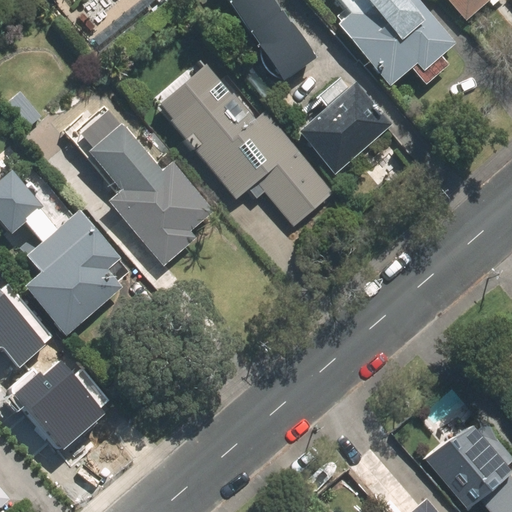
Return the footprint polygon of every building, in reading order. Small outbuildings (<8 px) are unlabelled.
[(224,0),(281,82),(313,58),(272,0),(224,0)] [(337,0),(350,15),(337,27),(388,86),(409,68),(424,85),(446,65),(439,56),(453,44),(415,0),(337,0)] [(445,0),(464,21),(486,2),(491,7),(498,0),(445,0)] [(92,34),(81,43),(96,60),(107,51),(92,34)] [(167,122),(234,199),(246,189),(256,200),(263,193),(292,226),(332,191),(264,112),(252,122),(203,66),(157,105),(170,119),(167,122)] [(345,88),(336,77),(311,100),(320,110),(294,134),(332,176),(388,126),(350,84),(345,88)] [(107,203),(161,265),(192,238),(188,233),(211,213),(169,165),(159,174),(100,106),(66,136),(116,195),(107,203)] [(119,259),(77,211),(66,221),(40,192),(21,208),(1,185),(0,185),(0,232),(37,275),(21,289),(62,336),(120,287),(117,283),(127,274),(116,261),(119,259)] [(0,401),(23,427),(43,409),(33,397),(59,374),(80,398),(97,384),(74,357),(63,366),(18,314),(1,330),(0,328),(0,401)] [(405,435),(467,511),(511,475),(511,474),(451,399),(405,435)] [(433,511),(424,501),(411,511),(433,511)]
